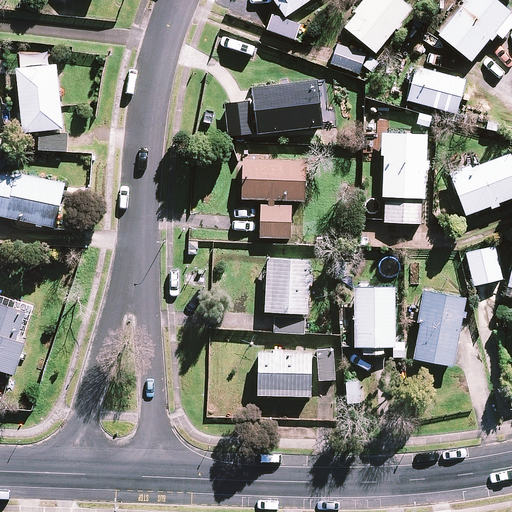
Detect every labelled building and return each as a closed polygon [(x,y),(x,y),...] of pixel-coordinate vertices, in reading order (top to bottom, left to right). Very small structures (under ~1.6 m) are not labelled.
[(270,0),(283,19),(311,0),(270,0)] [(343,30),(374,55),(394,32),(395,33),(400,27),(399,25),(410,12),(396,0),(363,0),(351,15),(354,17),(343,30)] [(436,37),(469,64),(487,42),(489,44),(494,37),(500,41),(511,26),(511,19),(508,16),(509,15),(490,0),(462,0),(460,3),(462,4),(436,37)] [(267,30),(294,40),(300,25),(272,15),(267,30)] [(336,47),(330,67),(358,76),(364,56),(336,47)] [(55,68),(14,72),(21,135),(62,131),(59,108),(55,68)] [(414,69),(405,103),(455,116),(464,82),(414,69)] [(250,90),(256,136),(321,129),(315,83),(250,90)] [(223,106),(227,138),(252,135),(249,103),(223,106)] [(66,153),(67,136),(38,134),(37,152),(66,153)] [(421,201),(423,201),(425,138),(380,136),(379,158),(382,158),(380,199),(383,199),(421,201)] [(447,176),(464,218),(488,209),(489,212),(498,208),(497,205),(511,199),(511,167),(508,157),(469,171),(468,168),(447,176)] [(240,202),(303,205),(305,163),(241,161),(240,202)] [(0,177),(0,219),(54,231),(64,185),(15,173),(13,180),(0,177)] [(420,226),(421,201),(383,199),(382,225),(420,226)] [(259,239),(289,240),(290,208),(260,207),(259,239)] [(493,248),(463,256),(471,288),(501,281),(493,248)] [(309,264),(265,262),(262,315),(306,317),(309,264)] [(393,350),(393,290),(352,290),(352,350),(360,350),(360,356),(382,356),(382,350),(393,350)] [(412,361),(451,368),(464,301),(421,293),(415,324),(418,325),(412,361)] [(24,315),(0,307),(0,373),(13,378),(24,346),(15,343),(24,315)] [(272,333),(303,335),(303,319),(273,318),(272,333)] [(315,351),(317,383),(334,382),(332,350),(315,351)] [(256,355),(255,398),(309,399),(310,356),(284,355),(284,352),(271,351),(271,355),(256,355)] [(356,384),(344,385),(345,405),(358,405),(356,384)]
